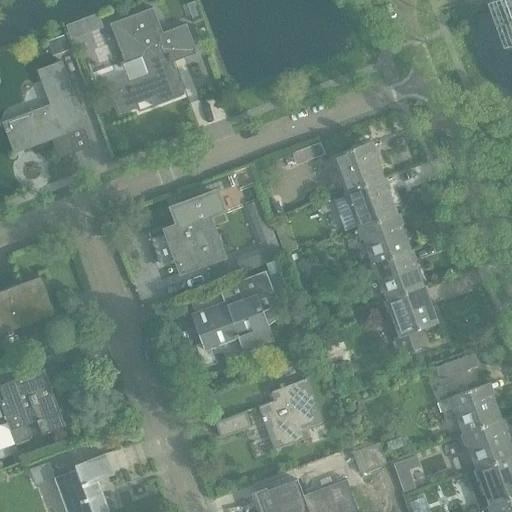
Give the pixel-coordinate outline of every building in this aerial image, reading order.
[(511,0),(497,0),(492,2),(509,49),(511,48),(511,0)] [(154,9),(112,24),(126,62),(123,63),(123,65),(142,58),(148,74),(130,81),(128,77),(109,84),(120,115),(138,108),(140,112),(141,112),(138,103),(152,98),(154,105),(153,105),(154,107),(186,95),(185,93),(183,94),(177,78),(179,78),(173,61),(174,61),(172,56),(191,48),(192,49),(195,48),(187,25),(163,34),(154,9)] [(67,37),(51,40),(54,53),(70,49),(67,37)] [(15,155),(52,141),(59,160),(92,148),(85,129),(87,128),(63,62),(38,71),(51,106),(3,123),(15,155)] [(333,156),(347,192),(385,178),(371,142),(333,156)] [(347,192),(360,229),(398,215),(385,178),(347,192)] [(168,231),(168,234),(151,240),(161,267),(178,260),(183,272),(224,257),(213,228),(228,222),(217,194),(206,198),(206,197),(174,209),(180,226),(168,231)] [(241,254),(246,269),(282,257),(262,199),(247,204),(262,247),(241,254)] [(360,229),(374,265),(412,251),(398,215),(360,229)] [(412,251),(374,265),(387,301),(425,287),(412,251)] [(266,274),(223,290),(227,302),(192,315),(205,350),(239,337),(245,352),(275,341),(269,325),(281,318),(273,310),(278,308),(266,274)] [(41,281),(0,295),(0,331),(20,325),(26,343),(50,334),(43,316),(52,313),(41,281)] [(438,323),(425,287),(387,301),(400,336),(395,338),(401,355),(427,345),(421,329),(438,323)] [(443,378),(482,363),(477,351),(438,366),(443,378)] [(57,365),(0,386),(0,425),(8,423),(16,445),(31,439),(26,425),(37,421),(42,435),(65,427),(50,385),(63,380),(57,365)] [(276,400),(260,406),(261,408),(262,407),(265,417),(264,418),(265,422),(267,421),(277,449),(275,449),(276,451),(311,438),(310,436),(309,437),(306,429),(324,423),(323,421),(322,421),(307,381),(309,380),(308,379),(272,392),(273,393),(274,393),(276,400)] [(452,398),(465,433),(502,419),(489,384),(452,398)] [(252,427),(246,411),(216,422),(222,438),(252,427)] [(511,457),(511,445),(502,419),(465,433),(478,470),(511,457)] [(361,470),(385,466),(382,444),(357,448),(361,470)] [(77,470),(55,478),(67,511),(106,511),(109,511),(98,482),(114,476),(106,454),(75,466),(77,470)] [(402,461),(411,489),(417,487),(411,468),(422,465),(419,455),(402,461)] [(511,498),(511,457),(478,470),(492,506),(511,498)] [(298,481),(262,495),(268,511),(359,511),(348,481),(304,497),(298,481)] [(494,511),(511,511),(511,498),(492,506),(494,511)]
